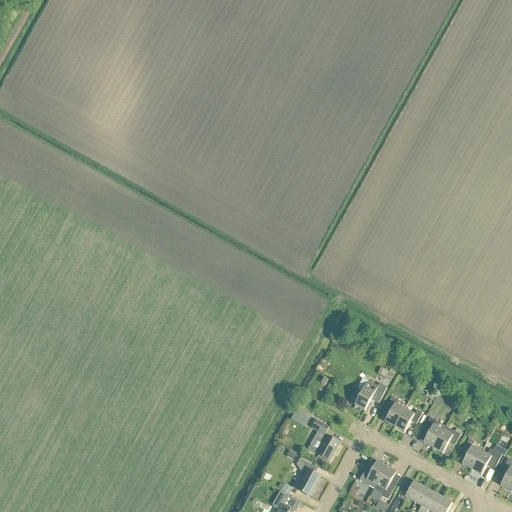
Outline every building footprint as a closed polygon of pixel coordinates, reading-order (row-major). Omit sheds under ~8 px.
[(394,376),(383,369),(380,375),(391,382),(394,376)] [(368,382),(367,381),(361,392),(358,390),(352,400),(357,403),(355,407),(365,412),(371,401),(377,404),(386,388),(378,384),(377,387),(369,382),(368,382)] [(445,401),(437,397),(434,403),(442,407),(445,401)] [(395,429),(405,410),(407,406),(392,398),(386,409),(392,412),(385,423),(395,429)] [(298,407),(293,417),(306,424),(312,415),(298,407)] [(405,410),(395,429),(405,434),(411,423),(416,426),(422,415),(417,412),(415,416),(405,410)] [(424,444),(433,450),(446,428),(431,419),(425,430),(430,433),(424,444)] [(485,423),(478,419),(475,425),(482,429),(485,423)] [(330,463),(340,444),(325,436),(329,428),(317,422),(312,429),(318,433),(316,437),(325,441),(317,455),(330,463)] [(449,444),(455,447),(461,436),(446,428),(433,450),(443,455),(449,444)] [(472,471),(482,453),(472,448),(475,443),(469,440),(463,451),(469,454),(462,466),(472,471)] [(482,453),(472,471),(482,476),(488,465),(495,469),(502,456),(491,450),(487,456),(482,453)] [(310,498),(321,478),(312,473),(315,468),(300,460),(297,466),(305,480),(303,484),(300,485),(297,490),(310,498)] [(501,487),(511,492),(511,490),(511,461),(509,460),(502,473),(507,476),(501,487)] [(371,474),(365,471),(359,482),(369,488),(374,490),(374,491),(377,487),(387,468),(377,463),(371,474)] [(397,473),(387,468),(377,487),(374,491),(379,494),(379,496),(383,498),(388,501),(396,488),(390,485),(397,473)] [(415,504),(424,489),(414,483),(408,495),(402,492),(400,495),(406,498),(406,499),(415,504)] [(293,489),(285,485),(281,491),(289,496),(293,489)] [(423,511),(433,494),(424,489),(415,504),(421,507),(418,511),(423,511)] [(296,511),(302,504),(281,492),(272,507),(279,511),(278,511),(296,511)] [(429,511),(435,511),(443,499),(433,494),(423,511),(427,511),(428,511),(429,511)] [(397,511),(404,501),(399,499),(392,511),(397,511)] [(443,499),(435,511),(448,511),(453,504),(443,499)] [(386,511),(389,507),(380,501),(376,508),(382,511),(386,511)]
